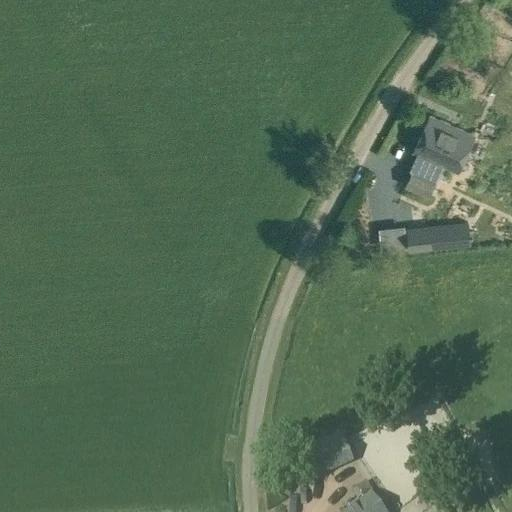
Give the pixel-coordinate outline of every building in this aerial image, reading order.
[(436,161),(446,165),(458,171),(474,134),(430,114),(414,151),(436,161)] [(410,187),(431,196),(437,180),(429,177),(417,171),(410,187)] [(465,223),(406,229),(408,249),(468,243),(465,223)] [(322,477),(359,461),(346,431),(308,448),(322,477)] [(348,511),(382,511),(371,496),(348,511)]
